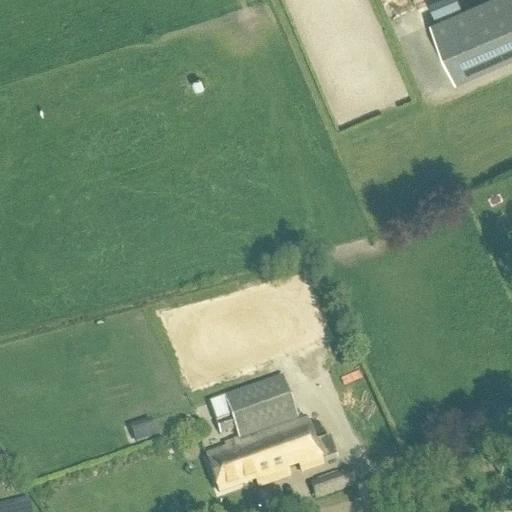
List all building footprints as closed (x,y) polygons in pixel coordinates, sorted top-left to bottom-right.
[(421,0),(389,0),(394,15),(423,6),(421,0)] [(511,0),(479,0),(431,21),(457,82),(511,57),(511,0)] [(298,423),(284,381),(223,402),(230,421),(217,426),(221,438),(235,433),(239,445),(227,449),(229,453),(205,461),(219,500),(254,488),(256,492),(286,481),(285,477),(297,472),(298,476),(321,468),(338,462),(331,439),(313,445),(305,421),(298,423)] [(139,430),(143,443),(163,436),(159,424),(139,430)] [(315,503),(356,489),(350,473),(309,487),(315,503)]
